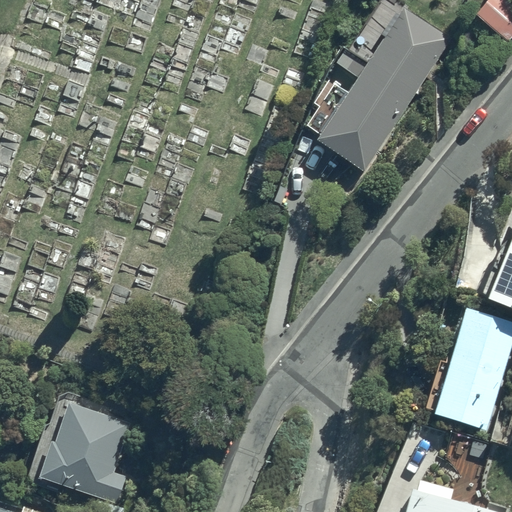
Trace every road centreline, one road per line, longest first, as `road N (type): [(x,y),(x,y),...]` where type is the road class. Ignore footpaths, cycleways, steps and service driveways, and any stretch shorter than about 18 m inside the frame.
road 1 (residential): [(305,357),(511,97)]
road 2 (residential): [(224,511),(256,424),(305,357)]
road 3 (residential): [(305,357),(332,386),(334,405),(313,511)]
